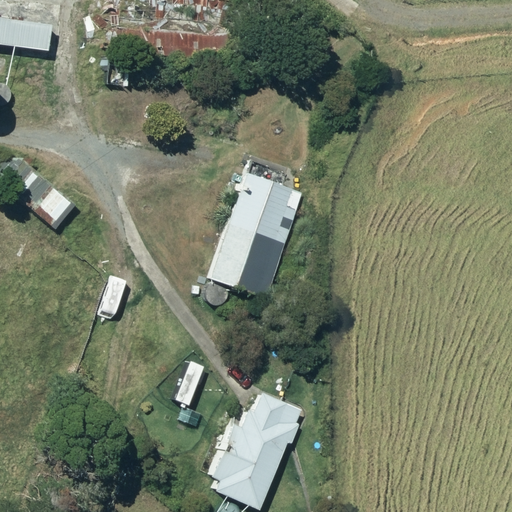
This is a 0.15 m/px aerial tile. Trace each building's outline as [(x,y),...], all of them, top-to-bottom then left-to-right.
[(54,2),(35,0),(0,0),(0,80),(45,86),(54,2)] [(99,0),(96,53),(251,63),(254,0),(99,0)] [(69,202),(19,158),(0,178),(0,188),(46,229),(69,202)] [(265,300),(296,191),(226,171),(195,280),(265,300)] [(244,409),(234,405),(227,424),(217,420),(190,487),(201,492),(248,511),(278,438),(288,442),(301,411),(252,391),(244,409)]
